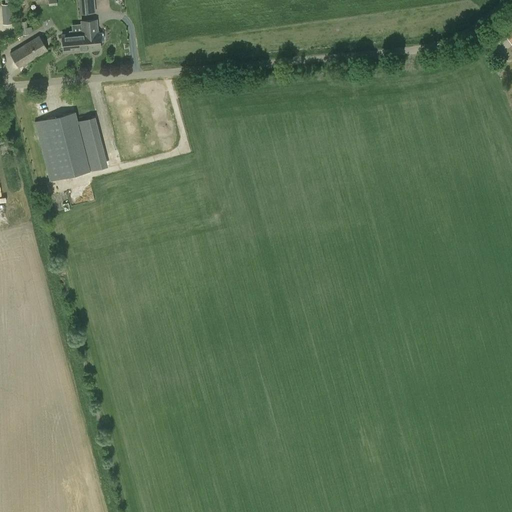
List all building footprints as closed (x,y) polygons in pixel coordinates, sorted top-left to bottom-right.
[(4,14),(14,13),(13,3),(3,4),(4,14)] [(80,41),(81,51),(99,49),(97,19),(82,20),(83,33),(83,40),(80,41)] [(83,40),(83,33),(62,35),(63,52),(81,51),(80,41),(83,40)] [(18,68),(48,50),(38,36),(10,53),(18,68)] [(93,116),(77,120),(75,112),(34,122),(49,181),(106,167),(93,116)] [(88,228),(89,225),(88,222),(88,219),(86,217),(84,214),(82,212),(80,211),(76,210),(74,209),(71,209),(68,210),(66,211),(63,213),(61,215),(59,218),(58,221),(57,224),(57,226),(58,229),(59,232),(61,235),(64,237),(67,239),(69,240),(72,240),(75,240),(78,240),(81,238),(83,236),(86,234),(87,231),(88,228)]
